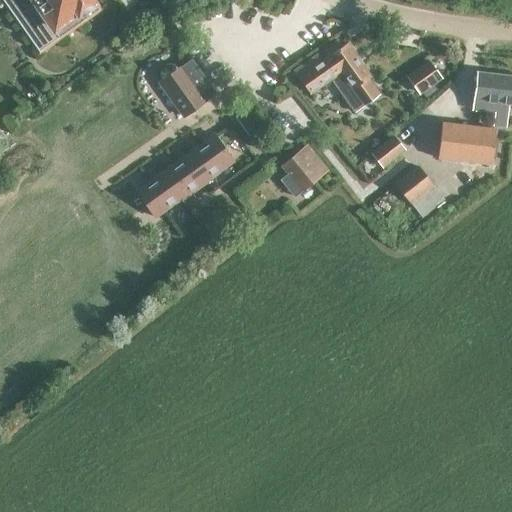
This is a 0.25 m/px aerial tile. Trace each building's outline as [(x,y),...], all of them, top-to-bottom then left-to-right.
[(38,52),(58,38),(82,21),(78,15),(94,5),(90,0),(2,0),(5,4),(38,52)] [(313,58),(290,74),(306,96),(331,78),(346,99),(345,101),(349,107),(351,107),(354,111),(368,101),(370,104),(378,99),(376,96),(378,95),(366,78),(369,77),(346,44),(318,64),(313,58)] [(159,71),(159,74),(159,77),(161,81),(159,82),(183,117),(204,101),(214,93),(191,60),(180,68),(180,67),(178,68),(175,66),(172,64),(169,64),(166,65),(163,66),(161,68),(159,71)] [(428,61),(407,76),(418,93),(440,78),(428,61)] [(511,77),(476,73),(473,100),(496,102),(493,125),(505,127),(508,104),(511,104),(511,77)] [(242,113),(235,119),(258,149),(266,144),(242,113)] [(494,163),(498,129),(493,128),(441,123),(438,157),(494,163)] [(136,190),(135,190),(155,217),(180,199),(185,206),(195,198),(190,191),(233,161),(213,134),(136,190)] [(382,167),(404,150),(393,135),(371,153),(382,167)] [(298,150),(278,166),(299,192),(319,176),(298,150)] [(422,217),(444,199),(418,166),(395,184),(422,217)]
